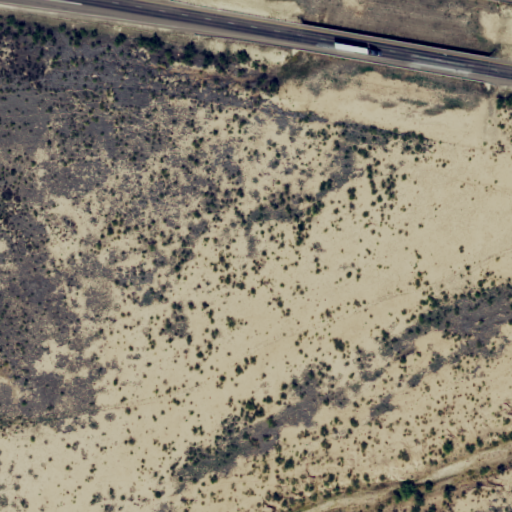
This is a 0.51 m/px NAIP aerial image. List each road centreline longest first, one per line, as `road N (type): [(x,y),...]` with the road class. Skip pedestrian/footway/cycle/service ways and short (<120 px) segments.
road 1 (motorway): [(76,0),(299,34)]
road 2 (motorway): [(299,34),(490,68)]
